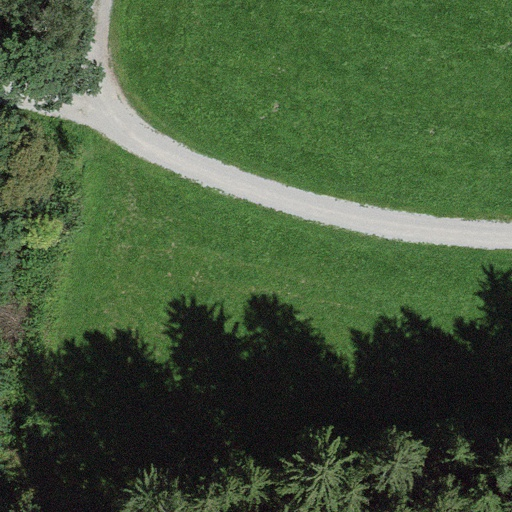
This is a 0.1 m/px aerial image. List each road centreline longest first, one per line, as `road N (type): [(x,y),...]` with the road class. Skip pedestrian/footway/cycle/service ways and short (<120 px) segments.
road 1 (track): [(511,238),(350,219),(256,193),(116,129),(0,90)]
road 2 (track): [(100,0),(95,85),(116,129)]
